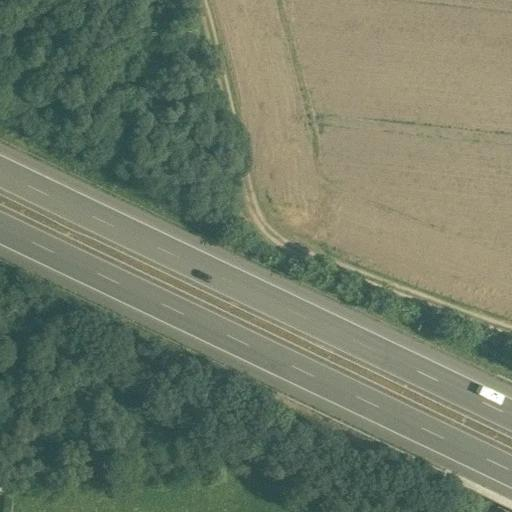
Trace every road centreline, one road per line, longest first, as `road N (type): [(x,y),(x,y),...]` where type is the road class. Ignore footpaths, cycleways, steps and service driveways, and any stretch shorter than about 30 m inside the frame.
road 1 (motorway): [(511,416),(0,172)]
road 2 (motorway): [(0,227),(511,471)]
road 3 (track): [(511,331),(267,236),(203,0)]
